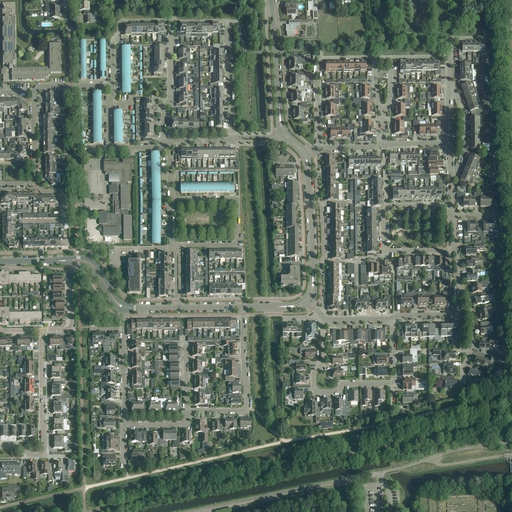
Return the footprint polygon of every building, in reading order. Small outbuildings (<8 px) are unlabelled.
[(318,20),(317,0),(312,0),(312,2),(307,2),(308,11),(312,10),(313,20),(318,20)] [(2,19),(2,20),(2,24),(5,24),(5,29),(2,29),(2,39),(5,39),(5,44),(2,44),(3,53),(5,53),(5,58),(3,58),(3,70),(5,70),(5,74),(3,74),(3,82),(17,82),(17,79),(21,79),(21,81),(31,81),(31,79),(36,78),(36,81),(45,81),(45,78),(48,78),(48,74),(62,73),(61,69),(59,69),(59,64),(61,64),(61,54),(59,54),(58,49),(61,49),(61,41),(57,41),(57,42),(54,42),(54,44),(49,44),(49,70),(48,70),(48,69),(13,70),(13,63),(15,63),(14,19),(10,19),(9,18),(9,16),(8,16),(8,15),(11,15),(13,15),(13,16),(16,16),(15,3),(2,3),(2,6),(3,6),(3,7),(4,7),(4,11),(2,11),(2,9),(0,9),(0,14),(1,14),(1,16),(3,17),(5,17),(5,19),(2,19)] [(89,3),(84,3),(79,3),(79,11),(84,11),(84,15),(85,15),(86,24),(90,23),(90,14),(89,3)] [(295,4),(285,4),(285,9),(286,9),(287,16),(291,16),(291,18),(292,19),(296,19),(297,18),(297,16),(296,15),(295,4)] [(53,8),(53,5),(45,5),(45,12),(47,13),(50,13),(60,13),(60,7),(53,8)] [(60,13),(50,13),(50,16),(49,16),(48,17),(48,18),(46,18),(46,21),(53,21),(53,18),(60,18),(60,13)] [(289,25),(286,26),(286,30),(287,30),(287,32),(287,36),(295,36),(294,31),(297,31),(296,25),(299,25),(299,24),(299,21),(289,21),(289,25)] [(163,24),(158,24),(158,34),(158,33),(166,33),(166,26),(163,26),(163,24)] [(178,31),(177,31),(177,36),(186,36),(185,24),(180,24),(180,28),(178,28),(178,31)] [(468,52),(467,42),(462,42),(462,48),(459,48),(459,54),(462,54),(462,52),(468,52)] [(27,49),(32,54),(37,49),(32,45),(27,49)] [(289,65),(302,65),(303,65),(303,57),(296,57),(296,60),(289,60),(289,65)] [(302,65),(289,65),(289,70),(297,70),(297,73),(304,73),(304,70),(302,70),(302,65)] [(304,73),(297,73),(297,76),(290,76),(290,82),(300,82),(300,76),(304,76),(304,73)] [(222,78),(213,78),(213,84),(210,84),(210,87),(217,87),(217,84),(222,84),(222,78)] [(300,82),(290,82),(290,87),(298,87),(298,90),(305,90),(305,87),(300,87),(300,82)] [(469,82),(463,84),(464,85),(461,86),(462,90),(459,91),(460,93),(474,88),(472,82),(469,84),(469,82)] [(359,93),(369,93),(369,87),(362,87),(362,84),(357,84),(355,85),(356,88),(359,88),(359,93)] [(397,88),(397,93),(407,93),(409,93),(409,88),(410,88),(410,85),(409,84),(404,85),(404,87),(397,88)] [(431,93),(441,93),(441,87),(434,87),(434,84),(429,84),(427,84),(427,88),(431,87),(431,93)] [(332,88),(325,88),(325,94),(339,93),(339,85),(332,85),(332,88)] [(217,87),(210,87),(210,95),(223,95),(223,92),(222,92),(222,89),(217,89),(217,87)] [(474,88),(460,93),(460,94),(463,93),(464,97),(473,94),(476,93),(474,88)] [(46,100),(53,99),(53,94),(58,94),(58,90),(50,90),(50,94),(46,94),(46,100)] [(305,90),(298,90),(298,93),(291,93),(291,98),(301,98),(305,98),(305,94),(306,94),(306,93),(305,93),(305,90)] [(332,99),(332,102),(339,102),(341,102),(341,99),(339,99),(339,93),(325,94),(325,99),(332,99)] [(359,99),(353,99),(353,102),(356,102),(362,102),(362,99),(369,99),(369,93),(359,93),(359,99)] [(409,93),(407,93),(397,93),(397,99),(404,99),(404,102),(411,102),(414,102),(414,99),(410,99),(409,93)] [(431,93),(427,93),(428,102),(434,102),(434,99),(441,99),(441,93),(431,93)] [(473,94),(464,97),(466,100),(463,101),(463,103),(478,98),(476,93),(473,94)] [(145,109),(151,109),(151,106),(153,106),(153,102),(151,102),(151,98),(143,98),(143,102),(145,102),(145,109)] [(301,98),(291,98),(291,103),(300,103),(300,106),(307,106),(307,103),(301,103),(301,98)] [(480,103),(478,98),(463,103),(464,104),(467,103),(468,107),(480,103)] [(339,102),(332,102),(332,105),(325,105),(325,111),(335,111),(335,105),(339,105),(339,102)] [(362,102),(356,102),(356,105),(359,105),(359,107),(362,107),(362,111),(372,111),(372,105),(364,105),(364,102),(362,102)] [(404,105),(395,105),(395,111),(405,111),(405,107),(409,107),(410,106),(410,105),(411,105),(411,102),(404,102),(404,105)] [(434,102),(428,102),(428,105),(428,111),(431,110),(441,110),(441,104),(434,105),(434,102)] [(22,103),(18,108),(19,114),(21,114),(21,111),(26,111),(26,106),(24,106),(22,103)] [(481,108),(480,103),(468,107),(470,112),(471,115),(472,115),(481,113),(480,109),(481,108)] [(307,106),(300,106),(300,109),(293,109),(293,114),(304,114),(304,109),(307,109),(307,106)] [(335,111),(325,111),(325,117),(332,117),(332,120),(341,120),(341,116),(335,117),(335,111)] [(372,111),(362,111),(362,116),(358,116),(358,119),(364,119),(364,117),(372,116),(372,111)] [(405,116),(405,111),(395,111),(395,117),(402,117),(403,120),(409,120),(409,116),(405,116)] [(481,113),(472,115),(472,118),(471,118),(471,121),(468,121),(468,123),(480,123),(480,116),(482,116),(482,112),(481,113)] [(304,114),(293,114),(293,120),(300,120),(300,123),(307,123),(307,119),(304,119),(304,114)] [(177,121),(177,118),(172,118),(168,118),(168,125),(172,125),(172,129),(177,129),(177,130),(177,121)] [(364,119),(358,119),(358,123),(363,123),(363,128),(373,128),(373,122),(364,122),(364,119)] [(409,120),(403,120),(403,122),(394,122),(394,128),(404,128),(404,123),(409,123),(409,120)] [(431,125),(431,135),(437,135),(437,128),(440,128),(439,121),(436,121),(436,125),(431,125)] [(222,122),(213,122),(213,127),(211,127),(211,130),(218,130),(217,128),(222,128),(222,122)] [(425,135),(425,125),(419,125),(419,122),(416,122),(416,128),(419,128),(419,135),(425,135)] [(330,125),(327,125),(327,131),(330,131),(330,139),(336,139),(336,129),(336,126),(330,126),(330,125)] [(342,129),(342,139),(348,138),(348,131),(351,131),(351,125),(347,125),(347,129),(342,129)] [(360,134),(359,134),(359,137),(366,137),(366,134),(373,134),(373,128),(363,128),(360,128),(360,134)] [(394,128),(394,134),(401,134),(401,137),(408,137),(408,134),(406,134),(406,131),(404,131),(404,128),(394,128)] [(153,131),(145,131),(145,139),(143,139),(143,142),(152,142),(152,138),(151,139),(151,136),(153,136),(153,135),(154,134),(154,133),(153,132),(153,131)] [(480,145),(468,145),(468,147),(471,147),(471,149),(471,150),(472,150),(473,150),(472,153),(480,154),(480,150),(489,150),(489,145),(483,145),(483,148),(480,148),(480,145)] [(18,153),(23,158),(26,154),(26,149),(26,146),(19,146),(19,152),(18,153)] [(186,159),(186,150),(181,150),(181,155),(178,155),(178,162),(181,162),(181,159),(186,159)] [(230,159),(230,162),(235,161),(235,166),(238,166),(238,158),(235,158),(235,150),(230,150),(230,159)] [(428,159),(438,158),(438,155),(439,155),(439,153),(436,153),(436,150),(438,150),(424,150),(424,154),(428,154),(428,159)] [(395,153),(389,153),(389,164),(394,164),(394,166),(400,166),(400,154),(397,154),(397,153),(395,153)] [(470,155),(468,160),(476,164),(478,158),(480,154),(472,153),(472,156),(470,155)] [(326,163),(334,163),(334,162),(334,157),(330,157),(330,155),(323,155),(323,160),(326,160),(326,163)] [(128,202),(128,194),(129,194),(128,194),(128,191),(128,186),(129,186),(128,186),(128,183),(131,183),(131,182),(130,182),(130,175),(131,175),(130,175),(130,168),(131,168),(131,167),(130,167),(130,160),(122,160),(122,164),(119,164),(119,163),(119,164),(111,164),(111,163),(111,164),(104,164),(104,163),(104,172),(105,172),(105,175),(111,175),(111,183),(111,186),(109,186),(109,187),(110,187),(110,194),(109,194),(109,195),(114,195),(114,198),(113,198),(113,214),(107,214),(107,212),(99,212),(99,217),(99,224),(99,225),(103,225),(103,236),(119,236),(119,234),(123,234),(123,240),(132,240),(131,240),(131,235),(131,232),(131,224),(131,216),(128,216),(128,210),(129,210),(128,210),(128,202),(129,202),(128,202)] [(476,164),(468,160),(467,164),(464,163),(463,164),(474,169),(477,170),(479,165),(476,164)] [(474,169),(463,164),(463,166),(466,167),(464,170),(473,174),(475,175),(477,170),(474,169)] [(288,166),(288,176),(294,176),(294,174),(296,174),(296,170),(294,170),(294,166),(288,166)] [(460,173),(460,174),(473,180),(474,180),(476,175),(475,175),(473,174),(464,170),(463,174),(460,173)] [(460,174),(459,176),(462,177),(460,181),(460,182),(459,182),(459,183),(463,184),(467,184),(467,183),(468,184),(472,184),(473,180),(460,174)] [(460,192),(457,192),(457,201),(460,201),(463,201),(463,207),(469,207),(468,198),(465,198),(465,194),(460,194),(460,192)] [(488,194),(488,198),(485,198),(485,207),(491,207),(491,200),(494,200),(494,193),(489,193),(488,194)] [(477,201),(477,194),(474,194),(474,198),(468,198),(469,207),(474,207),(474,201),(477,201)] [(482,194),(477,194),(477,201),(480,200),(480,207),(485,207),(485,198),(483,198),(483,195),(482,194)] [(55,197),(49,197),(50,205),(55,205),(55,207),(58,207),(58,201),(55,201),(55,197)] [(472,235),(472,223),(467,223),(467,230),(464,230),(464,228),(464,237),(468,237),(468,235),(472,235)] [(477,223),(472,223),(472,235),(472,236),(476,236),(477,237),(480,237),(480,230),(478,230),(477,223)] [(483,230),(480,230),(480,237),(480,239),(484,239),(484,235),(485,235),(485,233),(488,233),(488,223),(483,223),(483,230)] [(488,223),(488,233),(488,235),(493,235),(493,237),(497,237),(496,228),(496,229),(494,229),(494,223),(488,223)] [(65,232),(61,232),(61,236),(61,247),(67,247),(67,246),(69,246),(69,240),(67,240),(67,239),(64,239),(63,236),(65,236),(65,232)] [(12,241),(10,240),(6,244),(9,247),(9,248),(14,248),(14,246),(17,246),(17,244),(18,244),(22,244),(22,241),(18,241),(12,241)] [(483,245),(480,245),(479,245),(474,245),(474,248),(466,248),(466,256),(471,256),(476,256),(476,251),(483,251),(483,245)] [(376,248),(367,248),(367,257),(373,257),(373,254),(376,254),(376,248)] [(131,256),(129,256),(129,261),(128,261),(128,265),(129,265),(129,270),(128,270),(128,278),(129,278),(129,283),(128,283),(128,291),(129,291),(129,294),(140,294),(140,261),(145,261),(145,257),(143,257),(143,255),(141,254),(140,254),(140,253),(131,253),(131,256)] [(411,267),(411,259),(411,257),(406,257),(406,259),(403,259),(403,271),(408,271),(410,269),(410,267),(411,267)] [(414,259),(411,259),(411,267),(411,270),(415,270),(415,267),(420,267),(420,258),(416,258),(416,257),(414,257),(414,259)] [(434,271),(433,259),(431,259),(431,257),(428,257),(428,258),(425,258),(425,267),(425,271),(434,271)] [(436,259),(433,259),(434,271),(437,271),(438,272),(440,272),(441,271),(442,271),(442,268),(442,258),(438,258),(438,257),(436,257),(436,259)] [(444,258),(442,258),(442,268),(442,271),(450,271),(450,263),(447,263),(447,260),(444,260),(444,258)] [(475,268),(474,263),(478,262),(478,258),(476,258),(471,258),(471,261),(466,261),(466,268),(471,268),(475,268)] [(298,271),(298,268),(289,268),(289,271),(284,272),(284,277),(280,277),(281,286),(284,286),(284,287),(283,287),(298,287),(298,285),(300,285),(300,279),(299,279),(298,279),(298,276),(299,276),(300,276),(300,270),(299,270),(299,271),(298,271)] [(478,270),(474,270),(469,271),(469,274),(466,274),(467,282),(477,281),(477,276),(476,274),(478,274),(478,270)] [(0,284),(9,284),(9,283),(9,275),(9,274),(4,274),(4,275),(2,275),(2,274),(0,274),(0,284)] [(55,285),(55,282),(62,282),(62,276),(53,276),(53,279),(50,279),(50,285),(53,285),(55,285)] [(490,281),(483,282),(481,282),(482,285),(472,287),(473,293),(478,293),(482,292),(481,289),(486,288),(486,286),(491,286),(490,281)] [(241,284),(236,284),(236,295),(242,295),(242,290),(245,290),(245,284),(241,284)] [(53,285),(52,285),(52,291),(52,294),(53,294),(55,294),(55,291),(62,290),(62,285),(55,285),(53,285)] [(439,306),(439,296),(436,296),(436,294),(435,292),(431,293),(431,300),(434,300),(434,305),(436,305),(436,306),(439,306)] [(442,296),(439,296),(439,306),(443,306),(443,305),(445,305),(445,302),(447,302),(447,300),(448,300),(448,292),(444,292),(442,294),(442,296)] [(488,297),(494,296),(493,292),(483,294),(481,294),(482,297),(479,297),(479,298),(480,297),(480,298),(475,299),(477,305),(482,304),(484,304),(489,303),(488,297)] [(53,294),(53,299),(52,299),(52,303),(56,303),(55,302),(55,299),(62,299),(62,293),(55,294),(53,294)] [(406,306),(406,296),(403,296),(403,294),(401,293),(397,293),(398,300),(398,302),(401,302),(401,306),(403,306),(406,306)] [(409,296),(406,296),(406,306),(410,306),(412,305),(412,300),(414,300),(414,293),(410,293),(409,294),(409,296)] [(423,293),(414,293),(414,300),(417,300),(417,305),(419,305),(419,306),(423,306),(423,296),(423,293)] [(426,296),(423,296),(423,306),(426,306),(426,305),(428,305),(428,300),(431,300),(431,293),(427,293),(426,294),(426,296)] [(381,300),(381,310),(387,310),(387,305),(390,304),(390,296),(385,297),(384,297),(384,300),(381,300)] [(360,300),(360,310),(366,310),(366,305),(369,305),(369,300),(369,297),(363,297),(363,300),(360,300)] [(381,310),(381,300),(378,300),(378,297),(372,297),(372,300),(372,305),(375,305),(376,310),(381,310)] [(357,298),(350,298),(350,305),(354,305),(355,310),(360,310),(360,300),(357,300),(357,298)] [(56,303),(52,303),(52,308),(53,308),(53,312),(58,312),(58,311),(58,308),(64,308),(64,302),(55,302),(56,303)] [(338,302),(329,302),(329,306),(327,306),(327,311),(338,311),(338,306),(338,302)] [(484,320),(488,320),(493,319),(490,306),(488,307),(487,307),(485,307),(480,308),(481,311),(479,312),(480,315),(479,315),(479,319),(484,319),(484,320)] [(5,320),(9,320),(10,320),(9,313),(9,310),(0,309),(0,319),(3,320),(3,319),(5,319),(5,320)] [(58,312),(53,312),(53,317),(51,317),(51,320),(64,320),(59,320),(59,317),(64,317),(64,311),(58,311),(58,312)] [(127,328),(127,336),(132,335),(132,331),(136,330),(137,331),(137,320),(131,320),(131,328),(127,328)] [(486,334),(490,334),(489,327),(490,327),(490,322),(485,323),(480,323),(481,323),(481,328),(480,328),(481,336),(481,334),(486,334)] [(291,333),(291,324),(286,324),(286,329),(283,329),(283,326),(283,337),(286,337),(286,333),(291,333)] [(297,324),(291,324),(291,333),(296,333),(296,337),(301,337),(301,331),(301,326),(301,329),(297,329),(297,324)] [(307,335),(303,335),(303,343),(307,343),(307,337),(310,337),(311,338),(313,338),(314,337),(316,337),(315,324),(307,324),(307,335)] [(411,338),(411,326),(405,326),(405,324),(405,329),(403,329),(403,331),(402,331),(402,341),(404,341),(405,340),(405,338),(411,338)] [(420,338),(420,331),(417,331),(417,324),(416,324),(416,325),(414,325),(414,326),(411,326),(411,338),(420,338)] [(420,331),(420,338),(429,338),(429,326),(423,326),(423,324),(422,324),(423,331),(420,331)] [(438,342),(438,331),(435,331),(435,324),(434,324),(434,325),(429,326),(429,338),(434,338),(434,340),(435,342),(438,342)] [(447,337),(446,325),(441,326),(441,324),(440,324),(441,331),(438,331),(438,342),(440,342),(441,340),(441,338),(447,337)] [(452,325),(446,325),(447,337),(452,337),(452,340),(453,341),(456,341),(455,331),(453,331),(452,324),(452,325)] [(342,345),(341,333),(339,333),(339,330),(333,330),(333,345),(338,345),(342,345)] [(344,333),(341,333),(342,345),(345,345),(345,344),(350,344),(350,330),(344,330),(344,333)] [(359,333),(359,330),(356,330),(350,330),(350,344),(350,345),(359,345),(359,342),(359,333)] [(359,330),(359,333),(359,342),(362,342),(363,343),(368,343),(368,330),(362,330),(359,330)] [(373,330),(368,330),(368,343),(373,343),(373,342),(376,341),(376,332),(374,332),(373,330)] [(379,332),(376,332),(376,341),(376,344),(380,344),(380,343),(385,343),(385,330),(379,330),(379,332)] [(93,340),(90,340),(90,347),(94,347),(94,345),(98,345),(98,343),(98,333),(93,333),(93,340)] [(104,333),(98,333),(98,343),(101,343),(101,344),(102,345),(103,345),(103,347),(107,347),(107,340),(104,340),(104,333)] [(109,340),(107,340),(107,347),(108,347),(109,347),(110,347),(110,345),(111,345),(112,344),(112,343),(115,343),(115,333),(109,333),(109,340)] [(24,338),(24,348),(28,348),(28,351),(33,350),(33,344),(30,344),(30,337),(24,338)] [(62,337),(56,337),(56,347),(60,347),(60,350),(65,350),(65,343),(62,343),(62,337)] [(65,343),(65,350),(75,350),(75,342),(74,342),(74,337),(68,337),(68,343),(65,343)] [(12,338),(6,338),(6,348),(10,348),(10,351),(15,351),(15,344),(12,344),(12,338)] [(24,348),(24,338),(17,338),(17,344),(15,344),(15,351),(20,351),(20,348),(24,348)] [(479,342),(479,349),(484,349),(489,349),(489,346),(498,347),(498,344),(498,340),(493,339),(488,339),(488,342),(479,342)] [(173,343),(164,343),(164,346),(166,348),(166,352),(167,352),(172,352),(178,352),(178,346),(171,346),(171,343),(178,343),(173,343)] [(197,346),(192,346),(192,351),(202,351),(202,348),(206,348),(206,346),(215,346),(215,343),(197,343),(197,346)] [(228,351),(237,351),(237,346),(230,346),(230,343),(225,343),(222,343),(222,347),(228,347),(228,351)] [(131,344),(131,350),(138,350),(138,353),(144,353),(144,348),(141,348),(141,344),(131,344)] [(302,348),(300,348),(300,354),(305,354),(305,358),(316,358),(316,351),(308,351),(308,348),(302,348)] [(416,350),(415,350),(410,350),(410,356),(402,356),(402,363),(407,363),(412,363),(412,360),(414,360),(414,356),(417,356),(417,352),(417,350),(416,350)] [(202,351),(192,351),(192,357),(199,356),(200,359),(206,359),(206,356),(205,356),(205,355),(204,354),(202,354),(202,351)] [(225,355),(222,355),(222,359),(224,359),(229,359),(229,356),(237,356),(237,351),(228,351),(228,353),(225,353),(225,355)] [(166,352),(163,352),(163,356),(166,356),(166,360),(166,361),(168,361),(173,361),(178,361),(178,355),(172,355),(172,352),(167,352),(166,352)] [(440,355),(440,361),(444,361),(449,361),(449,360),(456,360),(456,352),(451,352),(444,352),(440,353),(440,355)] [(144,353),(138,353),(138,356),(131,356),(131,362),(141,362),(141,358),(145,358),(144,353)] [(105,362),(115,362),(115,356),(108,357),(108,354),(103,354),(101,354),(101,357),(103,357),(103,359),(104,359),(105,359),(105,362)] [(347,354),(344,354),(339,354),(339,357),(332,358),(333,365),(338,365),(342,365),(342,361),(347,360),(347,359),(347,354)] [(375,358),(374,358),(374,361),(377,361),(377,365),(381,365),(386,365),(386,357),(385,357),(385,354),(387,354),(382,354),(376,354),(375,354),(375,358)] [(492,366),(495,357),(494,357),(489,355),(488,361),(476,357),(474,364),(479,366),(482,367),(484,363),(492,366)] [(200,362),(192,362),(192,368),(202,368),(205,368),(205,363),(206,363),(206,359),(200,359),(200,362)] [(24,369),(34,369),(34,363),(27,363),(27,360),(21,360),(21,366),(24,365),(24,369)] [(229,360),(225,360),(225,365),(225,366),(228,367),(228,371),(237,371),(237,364),(234,364),(234,360),(229,360)] [(173,361),(168,361),(168,364),(170,364),(170,369),(167,369),(167,370),(173,370),(179,369),(179,364),(173,364),(173,361)] [(296,371),(300,371),(305,371),(305,365),(298,365),(298,362),(298,361),(289,361),(289,365),(292,365),(292,368),(296,368),(296,371)] [(103,367),(101,367),(101,370),(105,370),(108,370),(108,367),(115,367),(115,362),(105,362),(103,362),(103,366),(103,367)] [(141,362),(131,362),(131,368),(138,368),(138,371),(145,371),(148,371),(148,368),(145,368),(145,367),(145,365),(145,362),(141,362)] [(446,369),(446,374),(456,374),(456,367),(452,367),(452,363),(443,364),(443,369),(446,369)] [(50,374),(61,373),(61,368),(65,368),(65,364),(56,365),(56,368),(50,368),(50,374)] [(415,365),(408,365),(403,365),(403,366),(407,365),(407,369),(402,369),(402,377),(407,377),(412,377),(412,371),(415,371),(415,365)] [(348,367),(344,367),(340,367),(340,370),(333,370),(333,377),(343,377),(343,374),(344,374),(344,372),(348,372),(348,367)] [(377,367),(378,377),(386,377),(386,369),(384,369),(384,367),(385,367),(377,367)] [(202,368),(192,368),(192,373),(200,373),(200,376),(202,376),(208,376),(208,370),(202,370),(202,368)] [(475,368),(474,370),(471,369),(468,375),(477,380),(480,375),(484,378),(486,374),(475,368)] [(21,369),(21,378),(27,378),(27,375),(34,375),(34,369),(24,369),(21,369)] [(101,370),(94,370),(94,374),(102,374),(103,376),(104,376),(106,376),(106,378),(115,378),(115,373),(108,373),(108,370),(105,370),(101,370)] [(173,372),(173,370),(167,370),(167,373),(170,373),(170,378),(169,378),(173,378),(179,378),(179,372),(173,372)] [(138,374),(132,374),(132,380),(141,380),(145,380),(145,376),(145,371),(138,371),(138,374)] [(228,374),(225,375),(225,376),(225,381),(230,381),(235,381),(234,378),(237,378),(237,371),(228,371),(228,374)] [(61,373),(51,374),(51,379),(56,379),(56,382),(62,382),(65,382),(68,382),(68,380),(67,379),(65,379),(62,379),(61,379),(61,373)] [(297,374),(293,374),(293,379),(293,381),(296,381),(296,384),(300,384),(305,384),(305,380),(304,380),(304,377),(305,377),(302,377),(302,374),(297,374)] [(208,376),(202,376),(202,378),(194,378),(194,384),(207,384),(208,384),(208,379),(208,376)] [(445,381),(445,390),(450,390),(449,388),(456,388),(456,381),(451,381),(451,377),(454,377),(441,377),(442,381),(445,381)] [(27,381),(27,378),(21,378),(21,383),(24,383),(24,387),(34,387),(34,381),(27,381)] [(115,378),(106,378),(106,381),(104,381),(103,382),(103,383),(101,383),(101,387),(108,387),(108,384),(115,384),(115,378)] [(173,381),(173,378),(169,378),(169,382),(170,382),(170,387),(174,387),(179,387),(179,381),(173,381)] [(418,379),(409,379),(404,379),(404,380),(406,380),(406,383),(402,383),(403,390),(408,390),(411,390),(411,386),(415,386),(415,381),(418,381),(418,379)] [(141,380),(132,380),(132,386),(138,386),(138,389),(143,389),(145,389),(145,384),(145,380),(141,380)] [(54,385),(51,385),(51,391),(61,391),(61,385),(62,385),(65,385),(65,382),(62,382),(56,382),(54,382),(54,385)] [(234,382),(229,382),(229,387),(233,387),(233,393),(236,393),(241,393),(241,385),(237,386),(237,382),(239,382),(234,382)] [(207,384),(194,384),(194,389),(202,389),(202,392),(208,392),(208,388),(207,388),(207,384)] [(34,387),(24,387),(24,391),(21,391),(21,396),(28,396),(27,393),(34,393),(34,387)] [(108,389),(108,387),(101,387),(101,390),(103,390),(103,391),(104,392),(106,392),(106,395),(115,395),(115,389),(108,389)] [(293,387),(292,387),(292,391),(289,391),(289,395),(294,395),(294,399),(298,399),(303,399),(303,391),(298,391),(298,387),(293,387)] [(61,391),(51,391),(51,396),(58,396),(58,399),(67,399),(67,396),(62,396),(61,391)] [(210,392),(208,392),(202,392),(202,395),(194,395),(194,400),(205,400),(205,396),(210,396),(210,392)] [(350,397),(346,397),(346,407),(346,413),(349,413),(349,407),(350,407),(350,403),(358,402),(358,397),(358,392),(350,392),(350,397)] [(361,404),(361,406),(368,406),(368,404),(371,404),(372,401),(372,397),(372,392),(364,392),(364,399),(361,399),(361,404)] [(381,401),(385,401),(385,392),(377,392),(377,399),(374,399),(374,407),(381,406),(381,401)] [(403,403),(413,403),(413,398),(416,398),(416,396),(416,393),(406,393),(408,393),(408,396),(403,396),(403,403)] [(115,395),(106,395),(106,398),(104,398),(104,399),(101,399),(101,403),(104,403),(109,403),(109,400),(116,400),(115,395)] [(241,398),(236,398),(236,395),(228,395),(223,395),(223,398),(225,398),(226,405),(241,405),(241,398)] [(28,399),(28,396),(21,396),(21,401),(25,401),(25,405),(34,405),(34,399),(28,399)] [(172,397),(163,397),(163,399),(163,406),(166,406),(166,412),(172,412),(172,402),(172,397)] [(129,400),(129,407),(132,407),(132,412),(137,412),(137,402),(133,402),(133,400),(132,400),(132,398),(129,398),(129,400)] [(151,399),(146,399),(146,400),(146,407),(149,406),(149,412),(155,412),(155,402),(155,398),(152,398),(151,399)] [(157,398),(155,398),(155,402),(155,412),(160,412),(160,406),(163,406),(163,399),(159,400),(158,400),(158,399),(157,398)] [(58,402),(52,402),(52,408),(66,408),(66,402),(67,402),(67,401),(67,399),(58,399),(58,402)] [(176,402),(172,402),(172,412),(177,412),(177,409),(177,406),(180,406),(180,399),(176,399),(176,402)] [(142,400),(137,400),(137,402),(137,412),(143,412),(143,407),(146,407),(146,400),(142,400)] [(205,405),(205,400),(194,400),(194,405),(202,405),(202,408),(208,408),(208,404),(205,405)] [(342,400),(335,401),(335,406),(335,411),(342,411),(342,416),(344,416),(346,416),(346,414),(346,413),(346,407),(344,407),(342,407),(342,400)] [(320,406),(320,412),(324,412),(324,410),(331,410),(331,405),(331,404),(331,401),(323,401),(323,402),(320,402),(320,406)] [(109,406),(109,403),(104,403),(104,409),(106,409),(106,414),(110,414),(115,413),(115,406),(109,406)] [(320,412),(320,406),(317,407),(317,403),(308,403),(308,408),(304,408),(304,413),(304,415),(308,415),(308,416),(308,415),(316,415),(316,424),(320,424),(320,412)] [(34,405),(25,405),(25,409),(21,409),(21,414),(28,414),(28,411),(34,411),(34,405)] [(67,417),(67,408),(52,408),(53,414),(56,414),(56,416),(58,416),(58,417),(67,417)] [(67,417),(58,417),(58,420),(53,420),(53,426),(67,425),(67,417)] [(108,417),(100,417),(100,421),(100,425),(104,424),(104,428),(108,428),(108,429),(111,429),(111,428),(115,428),(115,420),(108,420),(108,417)] [(236,430),(236,424),(236,419),(230,419),(229,419),(229,420),(225,420),(225,424),(225,428),(229,428),(229,430),(236,430)] [(240,428),(244,428),(244,427),(251,427),(251,424),(251,419),(246,419),(246,420),(244,420),(244,419),(240,419),(240,424),(240,428)] [(196,427),(195,427),(195,432),(195,433),(201,433),(201,435),(201,443),(203,443),(203,449),(203,450),(208,449),(208,443),(208,440),(208,435),(204,435),(204,422),(196,422),(196,427)] [(222,436),(222,432),(222,427),(219,427),(219,422),(212,422),(212,432),(219,432),(219,436),(222,436)] [(332,422),(320,422),(320,430),(328,429),(331,429),(332,428),(332,422)] [(7,424),(7,425),(7,428),(7,431),(9,431),(9,437),(16,437),(16,431),(16,427),(9,427),(9,426),(9,425),(9,424),(7,424)] [(16,427),(16,431),(19,431),(19,437),(25,437),(25,431),(25,427),(19,427),(18,424),(16,424),(16,425),(16,427)] [(28,424),(25,424),(25,427),(25,431),(28,431),(28,437),(35,437),(35,433),(35,431),(35,428),(35,427),(28,427),(28,424)] [(67,425),(53,426),(53,431),(58,431),(58,434),(67,434),(71,434),(71,433),(69,431),(67,431),(67,425)] [(142,442),(147,442),(147,437),(147,432),(142,432),(129,433),(131,433),(131,442),(136,442),(142,442)] [(153,435),(150,435),(150,440),(150,445),(156,445),(156,446),(157,447),(158,447),(159,447),(160,446),(160,440),(160,439),(160,432),(155,432),(155,433),(153,433),(153,435)] [(163,439),(160,439),(160,440),(160,446),(166,446),(166,441),(170,441),(170,432),(163,432),(163,439)] [(170,432),(170,441),(174,441),(174,445),(173,445),(173,448),(178,448),(178,447),(180,447),(180,438),(176,438),(176,432),(170,432)] [(193,444),(193,437),(193,432),(192,432),(192,433),(190,433),(190,432),(182,432),(183,439),(181,439),(181,442),(189,442),(189,444),(193,444)] [(106,444),(115,444),(115,436),(112,437),(112,433),(107,433),(102,434),(102,444),(106,444)] [(67,434),(58,434),(58,437),(53,437),(53,443),(67,443),(67,437),(67,434)] [(67,448),(67,443),(53,443),(53,449),(64,449),(64,452),(69,451),(69,448),(67,448)] [(103,450),(101,450),(101,454),(103,454),(107,454),(112,454),(112,451),(115,451),(115,444),(106,444),(106,450),(103,450)] [(134,454),(131,454),(131,461),(132,461),(132,463),(136,463),(136,461),(136,460),(139,460),(139,462),(144,462),(144,460),(144,457),(143,457),(142,451),(134,451),(134,454)] [(113,455),(103,455),(103,460),(103,466),(106,466),(115,466),(115,459),(113,459),(113,455)] [(68,471),(64,471),(64,476),(68,476),(68,471),(75,471),(75,467),(77,467),(77,461),(75,461),(67,461),(68,471)] [(61,463),(54,464),(54,469),(54,473),(55,473),(55,475),(55,477),(61,477),(61,482),(65,482),(64,476),(64,471),(64,467),(61,467),(61,463)] [(0,478),(1,478),(1,479),(6,479),(6,474),(8,474),(14,474),(14,473),(21,473),(21,468),(21,464),(3,464),(2,464),(2,465),(0,465),(0,478)] [(39,480),(39,478),(39,473),(36,473),(36,464),(29,464),(29,474),(33,473),(33,476),(36,476),(36,480),(39,480)] [(52,482),(52,474),(52,469),(49,469),(49,464),(41,464),(41,475),(49,475),(49,482),(52,482)] [(10,489),(3,489),(3,498),(14,498),(14,489),(20,489),(20,491),(20,486),(10,486),(10,489)]
